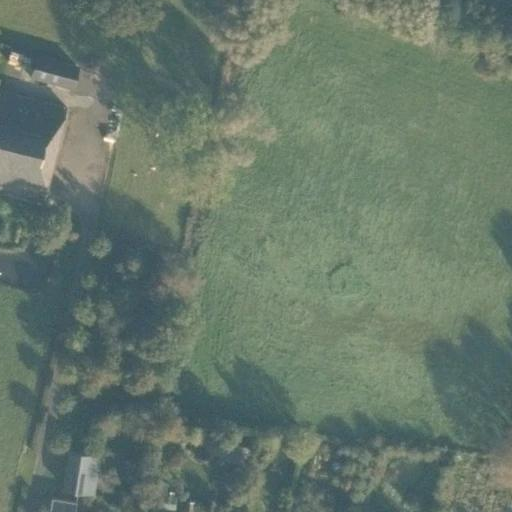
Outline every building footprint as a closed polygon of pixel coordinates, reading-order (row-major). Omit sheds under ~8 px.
[(79,63),(36,52),(30,75),(73,86),(79,63)] [(0,185),(42,196),(66,105),(0,88),(0,185)] [(295,455),(297,442),(284,440),(283,447),(287,454),(295,455)] [(68,450),(64,489),(96,493),(100,454),(68,450)] [(157,479),(156,492),(167,493),(168,480),(157,479)] [(83,511),(75,511),(77,500),(53,496),(50,511),(83,511)] [(196,499),(186,498),(185,510),(195,511),(196,499)]
